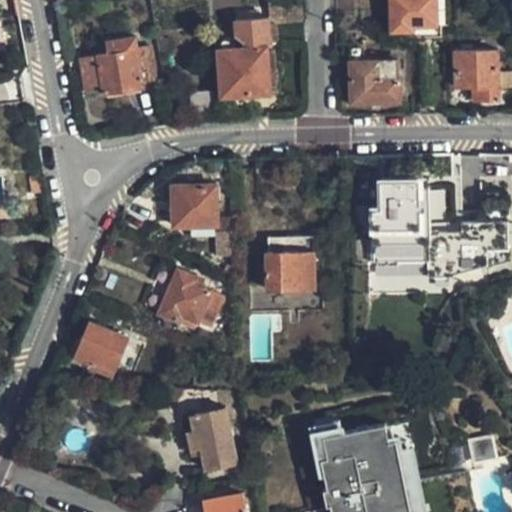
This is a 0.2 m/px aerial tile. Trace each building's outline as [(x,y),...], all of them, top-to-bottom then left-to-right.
[(433,0),(390,0),(391,33),(415,32),(415,24),(435,23),(433,0)] [(264,92),(262,48),(266,48),(265,16),(233,17),(235,35),(245,41),(246,49),(236,49),(235,41),(216,43),(216,50),(220,95),(264,92)] [(100,94),(139,88),(134,51),(133,39),(104,43),(106,54),(94,56),(100,94)] [(139,88),(154,85),(149,48),(134,51),(139,88)] [(453,51),(453,87),(476,87),(476,101),(498,100),(496,50),(453,51)] [(83,97),(100,94),(94,56),(77,59),(83,97)] [(398,99),(397,58),(380,57),(380,63),(350,64),(352,101),(398,99)] [(506,220),(459,221),(459,231),(436,231),(436,234),(428,234),(427,184),(400,184),(400,177),(378,177),(379,205),(370,205),(371,236),(365,236),(366,261),(371,261),(371,262),(425,261),(425,278),(448,277),(485,264),(485,249),(507,248),(506,220)] [(214,224),(214,185),(172,185),(172,223),(214,224)] [(265,283),(311,282),(310,245),(264,245),(265,283)] [(176,267),(158,309),(177,317),(180,310),(208,323),(215,306),(203,301),(208,287),(196,281),(197,276),(176,267)] [(127,334),(87,317),(72,353),(90,360),(92,357),(113,365),(127,334)] [(189,376),(188,388),(208,389),(209,377),(189,376)] [(186,415),(190,437),(193,436),(201,472),(233,465),(220,408),(186,415)] [(336,409),(308,415),(329,511),(421,511),(400,420),(382,424),(381,419),(340,428),(336,409)] [(468,437),(472,459),(495,454),(490,432),(468,437)] [(243,511),(240,494),(203,501),(204,511),(243,511)]
